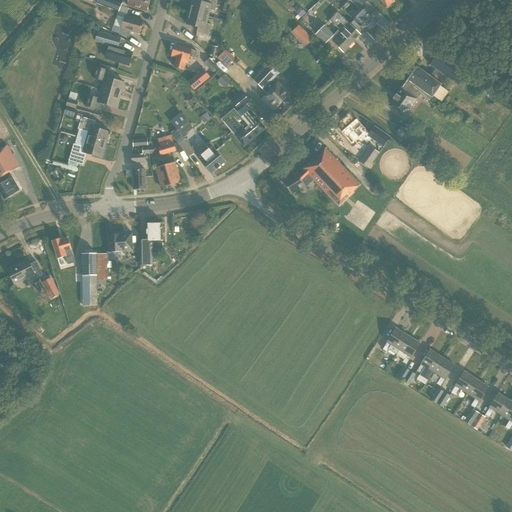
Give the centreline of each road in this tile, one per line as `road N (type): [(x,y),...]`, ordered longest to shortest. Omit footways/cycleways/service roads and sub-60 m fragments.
road 1 (unclassified): [(238,179),(287,226),(511,366)]
road 2 (tertiary): [(238,179),(438,0)]
road 3 (unclassified): [(110,209),(109,183),(166,0)]
road 4 (tertiary): [(110,209),(173,204),(238,179)]
road 5 (track): [(0,106),(60,213)]
